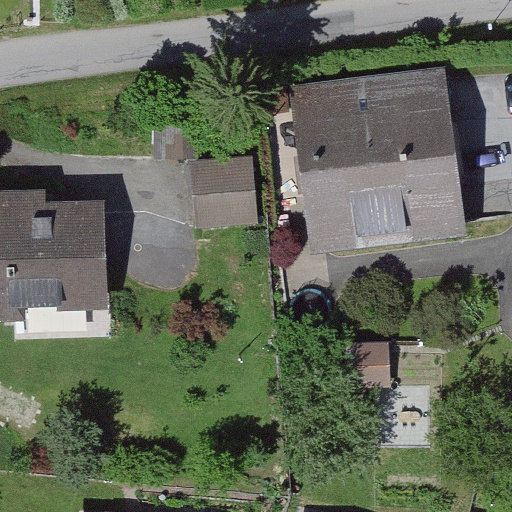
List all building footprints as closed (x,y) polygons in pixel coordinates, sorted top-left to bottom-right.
[(307,96),(327,240),(466,220),(460,179),(469,178),(461,120),(452,121),(445,76),(307,96)] [(157,122),(157,156),(191,156),(191,122),(157,122)] [(198,169),(203,226),(260,221),(255,164),(198,169)] [(35,193),(0,193),(0,313),(15,313),(15,296),(106,294),(105,254),(97,254),(96,208),(35,210),(35,193)] [(390,384),(389,349),(354,350),(355,386),(371,385),(390,384)]
